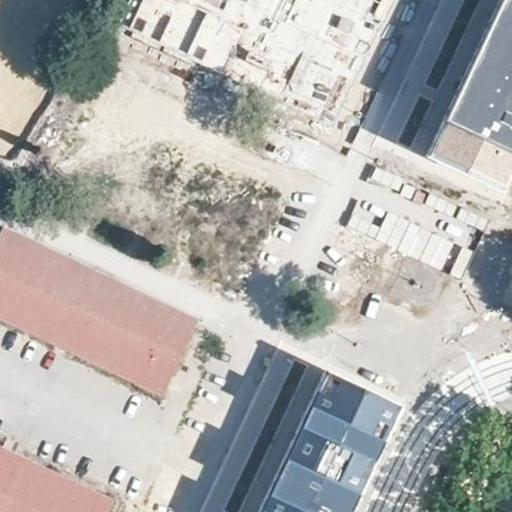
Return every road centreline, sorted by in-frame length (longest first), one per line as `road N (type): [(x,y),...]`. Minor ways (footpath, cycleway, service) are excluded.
road 1 (residential): [(188,511),(432,0)]
road 2 (unknown): [(0,194),(275,330)]
